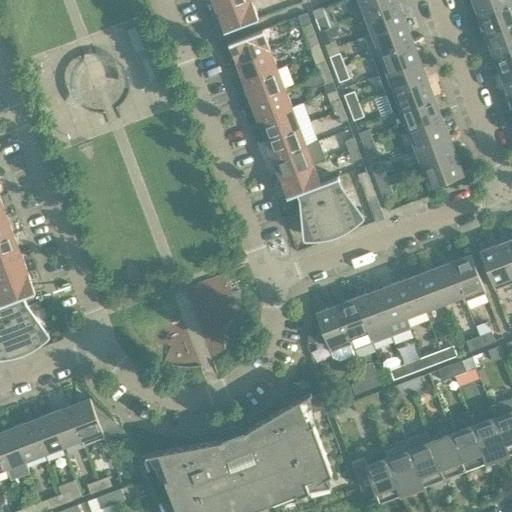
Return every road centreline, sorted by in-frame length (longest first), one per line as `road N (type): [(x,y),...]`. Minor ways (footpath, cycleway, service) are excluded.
road 1 (residential): [(0,66),(106,349)]
road 2 (residential): [(271,281),(164,0)]
road 3 (residential): [(106,349),(131,380),(165,397),(220,396),(251,377),(272,340),(271,281)]
road 4 (residential): [(271,281),(506,194)]
road 5 (residential): [(506,194),(433,0)]
